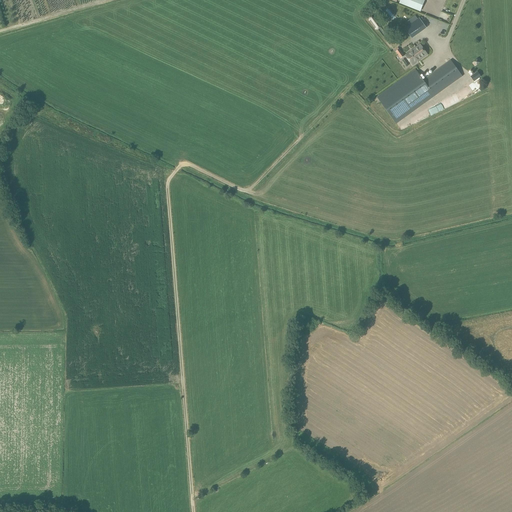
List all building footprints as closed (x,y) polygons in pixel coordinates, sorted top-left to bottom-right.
[(420,11),(424,0),(400,0),(399,3),(420,11)] [(426,11),(424,16),(435,21),(437,16),(426,11)] [(382,25),(375,16),(372,16),(370,18),(369,20),(375,28),(376,29),(378,29),(381,28),(382,25)] [(412,39),(427,28),(426,27),(428,25),(424,19),(422,21),(419,18),(418,19),(415,16),(410,20),(412,23),(405,29),(412,39)] [(428,55),(420,45),(405,55),(413,66),(428,55)] [(401,59),(404,56),(399,49),(396,52),(401,59)] [(482,61),(479,58),(477,59),(473,62),(472,63),(475,67),(476,66),(480,63),(482,61)] [(377,97),(396,124),(462,77),(451,61),(423,80),(415,70),(377,97)] [(465,98),(463,93),(458,95),(457,92),(438,101),(441,108),(465,98)]
